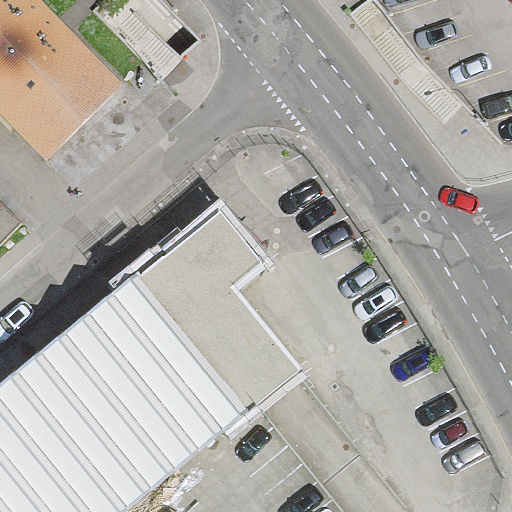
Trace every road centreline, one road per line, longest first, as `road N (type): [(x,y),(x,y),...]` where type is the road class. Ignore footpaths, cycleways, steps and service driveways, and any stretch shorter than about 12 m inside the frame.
road 1 (residential): [(305,45),(0,307)]
road 2 (secondary): [(461,268),(305,45)]
